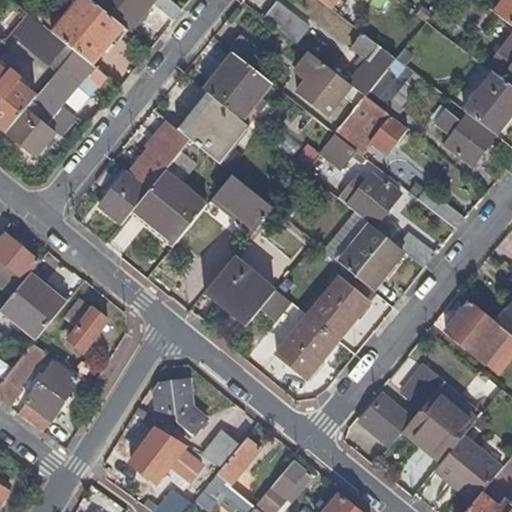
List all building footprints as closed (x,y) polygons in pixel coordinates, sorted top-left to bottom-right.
[(0,0),(0,17),(14,29),(27,13),(10,0),(0,0)] [(76,0),(63,17),(50,32),(72,49),(91,65),(123,27),(111,17),(98,7),(90,0),(76,0)] [(103,0),(98,7),(111,17),(125,0),(103,0)] [(125,0),(111,17),(123,27),(128,31),(151,3),(173,21),(182,11),(169,0),(125,0)] [(404,0),(420,13),(431,0),(435,4),(437,0),(404,0)] [(511,0),(505,0),(497,11),(511,22),(511,0)] [(277,3),(264,17),(297,43),(309,28),(277,3)] [(53,9),(41,24),(50,32),(63,17),(53,9)] [(10,34),(55,70),(72,49),(50,32),(41,24),(27,13),(14,29),(10,34)] [(369,61),(350,84),(353,86),(365,95),(378,80),(396,58),(380,46),(364,33),(352,48),(369,61)] [(389,34),(380,46),(396,58),(405,47),(389,34)] [(511,35),(487,68),(494,72),(511,86),(511,35)] [(239,36),(228,49),(232,53),(251,68),(262,54),(239,36)] [(34,96),(5,131),(35,156),(48,139),(38,131),(42,125),(34,119),(39,113),(47,119),(91,65),(72,49),(55,70),(34,96)] [(232,53),(203,89),(211,96),(242,120),(271,84),(251,68),(232,53)] [(344,97),(353,86),(350,84),(311,54),(297,71),(308,80),(298,93),(327,117),(344,97)] [(403,106),(424,80),(405,66),(396,58),(378,80),(365,95),(395,119),(404,108),(403,106)] [(5,73),(0,69),(0,126),(5,131),(34,96),(16,82),(18,79),(8,70),(5,73)] [(511,86),(494,72),(464,111),(468,114),(496,136),(511,114),(511,86)] [(353,86),(344,97),(355,107),(365,95),(353,86)] [(385,153),(407,128),(395,119),(365,95),(355,107),(344,121),(385,153)] [(211,96),(181,133),(190,140),(219,164),(249,127),(242,120),(211,96)] [(147,148),(169,166),(180,153),(190,140),(181,133),(153,109),(142,122),(157,135),(147,148)] [(42,125),(47,119),(39,113),(34,119),(42,125)] [(451,136),(460,124),(447,114),(438,126),(451,136)] [(460,124),(451,136),(444,145),(473,166),(496,136),(468,114),(460,124)] [(353,134),(341,124),(334,133),(346,143),(353,134)] [(345,164),(350,158),(356,151),(346,143),(334,133),(324,146),(345,164)] [(356,151),(350,158),(368,173),(374,165),(356,151)] [(131,211),(173,245),(189,224),(204,207),(178,186),(195,165),(180,153),(169,166),(148,190),(131,211)] [(111,192),(127,172),(122,168),(106,188),(111,192)] [(97,209),(118,226),(131,211),(148,190),(127,172),(97,209)] [(212,197),(255,230),(273,208),(232,174),(212,197)] [(356,192),(345,205),(355,213),(369,223),(373,227),(401,194),(385,181),(383,183),(371,174),(363,184),(356,192)] [(356,192),(363,184),(355,178),(348,186),(356,192)] [(426,189),(418,200),(455,229),(463,219),(426,189)] [(246,229),(242,234),(248,238),(255,230),(212,197),(209,201),(246,229)] [(338,261),(369,223),(355,213),(324,250),(338,261)] [(369,223),(338,261),(346,268),(373,290),(404,252),(398,247),(373,227),(369,223)] [(404,252),(425,269),(437,255),(409,233),(398,247),(404,252)] [(238,239),(243,244),(248,238),(242,234),(238,239)] [(0,287),(11,297),(29,275),(37,264),(2,235),(0,237),(0,287)] [(274,292),(233,257),(208,288),(229,306),(225,311),(244,327),(265,302),(274,292)] [(346,268),(337,277),(368,304),(377,293),(373,290),(346,268)] [(65,305),(29,275),(11,297),(0,309),(0,311),(35,341),(65,305)] [(337,277),(306,315),(337,341),(368,304),(337,277)] [(203,293),(225,311),(229,306),(208,288),(203,293)] [(265,302),(281,316),(291,305),(274,291),(274,292),(265,302)] [(76,330),(92,309),(78,298),(62,319),(76,330)] [(468,350),(484,363),(508,334),(469,302),(445,331),(461,344),(464,340),(471,346),(468,350)] [(511,336),(511,304),(496,323),(511,336)] [(92,309),(76,330),(67,342),(81,352),(106,321),(92,309)] [(306,378),(337,341),(306,315),(275,353),(306,378)] [(511,337),(508,334),(484,363),(497,373),(511,354),(511,337)] [(464,340),(461,344),(468,350),(471,346),(464,340)] [(0,402),(3,405),(46,354),(31,345),(0,383),(0,402)] [(17,415),(41,433),(77,381),(51,363),(36,386),(33,391),(17,415)] [(399,394),(418,411),(437,388),(443,382),(422,366),(399,394)] [(152,391),(158,383),(154,380),(149,389),(152,391)] [(158,383),(152,391),(155,415),(157,415),(158,426),(177,423),(191,436),(205,419),(190,407),(186,381),(158,383)] [(437,388),(476,421),(481,414),(443,382),(437,388)] [(33,391),(36,386),(31,383),(28,388),(33,391)] [(427,451),(441,463),(476,421),(437,388),(418,411),(411,419),(406,426),(430,447),(427,451)] [(359,422),(389,446),(406,426),(411,419),(381,394),(359,422)] [(489,409),(507,424),(511,417),(511,402),(502,394),(489,409)] [(220,432),(201,456),(221,468),(238,447),(220,432)] [(210,473),(165,436),(139,468),(155,482),(162,473),(182,489),(189,480),(198,487),(210,473)] [(202,491),(215,502),(227,511),(249,511),(253,508),(228,486),(258,450),(245,439),(238,447),(221,468),(202,491)] [(511,511),(511,455),(464,511),(511,511)] [(303,471),(291,462),(274,483),(287,494),(291,489),(295,493),(308,477),(303,473),(303,471)] [(257,504),(266,511),(271,511),(287,494),(274,483),(257,504)] [(0,505),(9,491),(0,485),(0,505)] [(158,508),(154,511),(184,511),(191,504),(173,489),(158,508)] [(207,511),(215,502),(202,491),(194,501),(207,511)] [(357,511),(336,495),(321,511),(357,511)] [(152,511),(154,511),(158,508),(147,499),(143,504),(152,511)]
